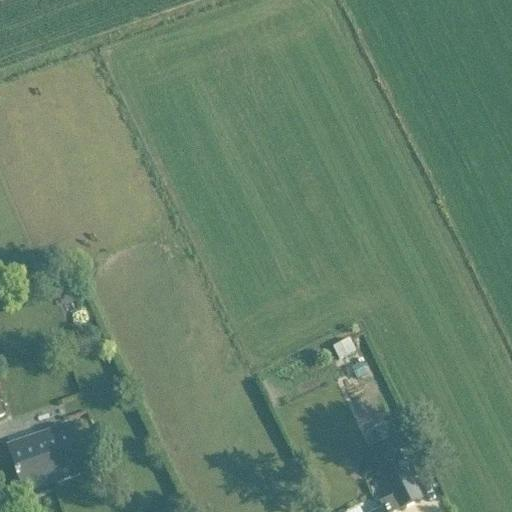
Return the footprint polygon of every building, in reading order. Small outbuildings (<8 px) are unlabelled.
[(72,277),(52,284),(57,297),(76,290),(72,277)] [(349,339),(331,348),(338,361),(355,352),(349,339)] [(83,475),(79,463),(67,429),(38,439),(39,444),(11,454),(18,475),(17,476),(18,480),(20,479),(23,490),(52,480),(54,485),(83,475)] [(400,453),(377,464),(393,498),(399,511),(401,511),(423,502),(400,453)] [(383,511),(379,511),(399,511),(393,498),(380,505),(383,511)]
